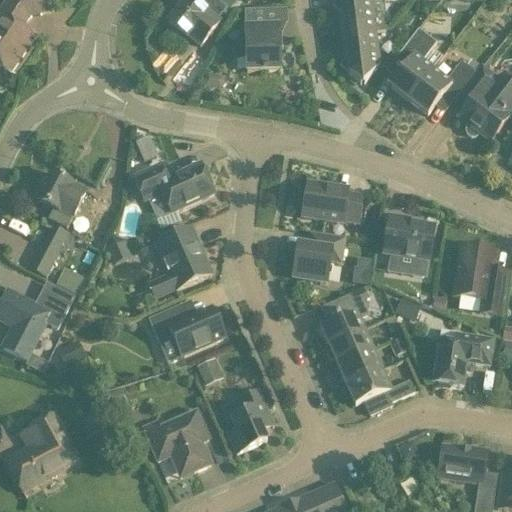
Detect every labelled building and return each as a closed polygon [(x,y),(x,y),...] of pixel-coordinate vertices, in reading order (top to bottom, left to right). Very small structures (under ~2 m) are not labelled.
[(34,40),(22,31),(30,21),(41,18),(41,17),(52,12),(48,0),(8,0),(0,14),(0,67),(10,74),(34,40)] [(383,22),(374,23),(372,4),(366,0),(340,0),(331,11),(337,16),(341,41),(376,37),(376,35),(385,34),(383,22)] [(167,27),(187,42),(199,52),(219,26),(188,1),(167,27)] [(246,77),(280,76),(278,28),(244,29),(246,77)] [(433,74),(422,64),(436,46),(418,32),(385,75),(396,82),(390,90),(409,105),(433,74)] [(380,68),(376,37),(341,41),(344,65),(339,71),(363,90),(380,68)] [(428,119),(435,110),(443,117),(457,99),(475,76),(461,64),(446,83),(433,74),(409,105),(428,119)] [(181,67),(170,82),(187,95),(195,78),(181,67)] [(475,141),(480,137),(490,145),(509,120),(506,118),(511,110),(511,91),(481,68),(475,76),(457,99),(469,108),(459,121),(467,127),(465,134),(466,138),(470,140),(475,141)] [(150,138),(135,145),(150,175),(160,171),(165,168),(150,138)] [(172,218),(214,199),(201,170),(167,185),(160,171),(150,175),(134,182),(145,205),(162,197),(172,218)] [(36,203),(53,212),(48,222),(66,231),(85,195),(50,176),(36,203)] [(358,227),(362,201),(347,198),(348,196),(325,192),(325,190),(308,187),(302,221),(343,227),(343,225),(358,227)] [(429,266),(434,231),(406,227),(407,223),(390,220),(384,259),(413,263),(411,276),(413,279),(422,280),(424,278),(426,265),(429,266)] [(63,259),(73,240),(52,229),(29,272),(46,281),(59,256),(63,259)] [(156,247),(169,277),(146,287),(154,305),(211,279),(190,232),(156,247)] [(341,267),(345,243),(309,237),(307,251),(298,249),(293,281),(327,286),(330,266),(341,267)] [(454,300),(486,305),(485,317),(501,320),(505,293),(490,291),(495,256),(461,251),(454,300)] [(357,285),(367,285),(368,261),(357,261),(357,285)] [(64,270),(56,287),(77,296),(85,279),(64,270)] [(57,333),(68,311),(46,300),(40,312),(34,310),(6,295),(0,307),(0,323),(14,330),(3,352),(25,363),(44,326),(57,333)] [(156,339),(169,333),(181,361),(225,342),(212,313),(184,325),(178,310),(149,323),(156,339)] [(320,329),(329,349),(366,333),(357,313),(320,329)] [(331,363),(335,361),(338,369),(375,353),(366,333),(329,349),(326,351),(325,353),(329,362),(331,363)] [(449,392),(452,389),(462,390),(465,373),(472,368),(490,370),(493,344),(456,339),(454,347),(439,345),(433,386),(435,386),(436,391),(449,392)] [(79,344),(60,354),(67,367),(86,357),(79,344)] [(383,373),(375,353),(338,369),(347,389),(383,373)] [(198,367),(205,387),(223,381),(216,361),(198,367)] [(392,392),(383,373),(347,389),(356,409),(386,396),(391,407),(416,397),(410,384),(392,392)] [(263,435),(274,430),(258,395),(239,404),(245,416),(232,422),(237,435),(229,439),(237,458),(267,445),(263,435)] [(196,476),(210,469),(196,436),(204,433),(197,416),(160,432),(157,426),(143,432),(158,466),(171,460),(178,476),(193,470),(196,476)] [(77,464),(60,433),(52,418),(17,437),(25,452),(6,463),(23,495),(77,466),(77,464)] [(482,487),(487,455),(472,452),(471,455),(442,450),(438,480),(482,487)] [(170,462),(159,467),(168,484),(178,479),(170,462)] [(511,511),(511,478),(502,477),(497,511),(511,511)] [(345,511),(335,487),(312,497),(318,511),(345,511)] [(474,511),(492,511),(495,493),(478,491),(474,511)] [(292,511),(318,511),(312,497),(290,507),(292,511)]
